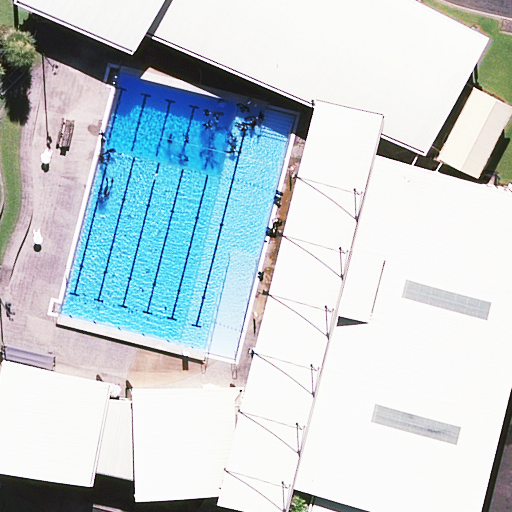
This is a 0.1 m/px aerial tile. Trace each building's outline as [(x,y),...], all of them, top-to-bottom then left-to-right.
[(150,0),(13,0),(133,51),(140,30),(150,0)] [(486,36),(414,0),(150,0),(140,30),(300,100),(312,96),(380,113),(376,133),(424,154),(486,36)] [(511,188),(372,153),(376,133),(380,113),(312,96),(238,386),(214,499),(271,511),(280,511),(290,487),(315,489),(310,511),(473,511),(511,351),(511,188)] [(109,383),(1,356),(0,362),(0,468),(88,480),(109,383)] [(238,386),(130,388),(133,500),(214,499),(238,386)]
